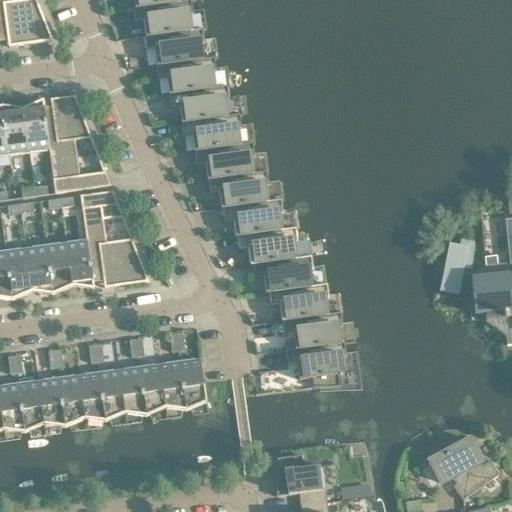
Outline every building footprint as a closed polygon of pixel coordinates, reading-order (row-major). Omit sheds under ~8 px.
[(0,0),(0,41),(17,39),(18,46),(52,41),(36,0),(26,0),(10,2),(9,0),(0,0)] [(132,8),(132,10),(191,1),(191,0),(179,2),(179,0),(133,0),(135,8),(132,8)] [(144,37),(144,38),(203,30),(202,29),(190,31),(188,15),(193,14),(191,1),(132,10),(134,22),(144,20),(146,36),(144,37)] [(155,65),(156,67),(214,59),(214,58),(202,59),(200,44),(204,43),(203,30),(144,38),(145,50),(155,49),(157,65),(155,65)] [(168,94),(168,95),(227,87),(227,86),(213,88),(211,72),(216,72),(214,59),(156,67),(157,79),(167,78),(169,94),(168,94)] [(181,122),(181,124),(240,116),(240,115),(226,117),(224,101),(229,100),(227,87),(168,95),(170,108),(179,106),(182,122),(181,122)] [(42,101),(49,150),(55,194),(110,187),(110,185),(109,185),(107,185),(106,175),(105,173),(80,177),(75,141),(91,138),(75,96),(50,100),(51,107),(44,108),(43,101),(43,100),(42,101)] [(43,151),(49,150),(42,101),(23,109),(29,153),(43,151)] [(0,157),(9,156),(2,106),(0,107),(0,157)] [(23,153),(29,153),(23,109),(2,106),(9,156),(23,154),(23,153)] [(194,151),(194,153),(253,144),(253,143),(239,145),(237,129),(241,129),(240,116),(181,124),(183,136),(192,135),(194,151)] [(205,163),(208,181),(267,173),(267,172),(252,174),(250,158),(255,157),(253,144),(194,153),(196,165),(205,163)] [(219,192),(222,210),(281,201),(281,200),(266,202),(264,186),(269,186),(267,173),(208,181),(210,193),(219,192)] [(46,186),(33,188),(34,197),(48,195),(46,186)] [(34,197),(33,188),(21,189),(22,198),(34,197)] [(80,196),(86,240),(93,290),(94,290),(94,289),(93,282),(113,280),(114,287),(148,282),(132,240),(131,240),(106,243),(103,220),(123,217),(117,204),(114,204),(113,194),(113,192),(80,196)] [(73,197),(59,199),(60,208),(74,206),(73,197)] [(60,208),(59,199),(48,201),(49,210),(60,208)] [(234,220),(236,237),(296,229),(295,228),(280,230),(278,214),(283,214),(281,201),(222,210),(224,221),(234,220)] [(32,203),(19,205),(20,214),(34,212),(32,203)] [(20,214),(19,205),(7,206),(8,215),(20,214)] [(248,248),(250,266),(311,258),(311,256),(295,259),(293,243),(297,242),(296,229),(236,237),(236,238),(237,238),(238,250),(248,248)] [(66,243),(72,287),(93,290),(86,240),(80,241),(66,243)] [(449,245),(443,278),(459,281),(462,266),(470,268),(472,243),(461,241),(460,247),(449,245)] [(60,243),(46,245),(53,295),(72,287),(66,243),(60,244),(60,243)] [(32,248),(26,249),(32,292),(53,295),(46,245),(31,247),(32,248)] [(20,249),(5,251),(12,301),(32,292),(26,249),(20,250),(20,249)] [(0,298),(12,301),(5,251),(0,251),(0,298)] [(496,255),(484,257),(485,265),(497,264),(496,255)] [(264,277),(266,294),(327,286),(327,284),(311,287),(308,271),(313,270),(311,258),(250,266),(253,266),(254,278),(264,277)] [(474,315),(485,314),(486,322),(489,324),(505,337),(506,347),(511,346),(511,274),(494,276),(469,278),(474,315)] [(281,321),(281,322),(340,314),(340,313),(326,315),(324,299),(329,298),(327,286),(266,294),(266,295),(268,294),(270,306),(279,305),(282,321),(281,321)] [(285,350),(285,352),(344,344),(344,343),(339,343),(337,328),(342,327),(340,314),(281,322),(283,334),(293,333),(295,349),(285,350)] [(169,335),(170,344),(183,342),(182,334),(169,335)] [(129,341),(130,350),(143,348),(142,339),(129,341)] [(183,342),(170,344),(172,353),(185,351),(183,342)] [(344,344),(285,352),(287,364),(297,363),(299,381),(312,379),(313,387),(312,387),(312,389),(340,388),(340,386),(339,386),(337,375),(344,375),(341,357),(346,357),(344,344)] [(88,346),(90,355),(103,353),(101,345),(88,346)] [(143,348),(130,350),(131,358),(144,357),(143,348)] [(48,352),(49,361),(62,359),(61,350),(48,352)] [(103,353),(90,355),(91,364),(104,362),(103,353)] [(8,357),(9,366),(22,364),(21,356),(8,357)] [(62,359),(49,361),(50,369),(63,368),(62,359)] [(194,360),(179,362),(186,411),(207,403),(207,402),(206,402),(201,359),(194,360)] [(165,364),(159,365),(165,408),(165,409),(186,411),(179,362),(165,364)] [(22,364),(9,366),(10,375),(23,373),(22,364)] [(154,365),(139,367),(146,417),(165,409),(165,408),(159,365),(154,366),(154,365)] [(124,370),(119,370),(125,414),(146,417),(139,367),(124,369),(124,370)] [(113,371),(98,373),(105,422),(125,414),(119,370),(113,371)] [(84,375),(78,376),(84,420),(105,422),(98,373),(84,375)] [(73,376),(58,378),(65,428),(84,420),(78,376),(73,377),(73,376)] [(43,381),(38,381),(44,425),(65,428),(58,378),(43,380),(43,381)] [(32,382),(18,384),(24,433),(44,425),(38,381),(32,382)] [(3,386),(0,386),(0,404),(4,431),(24,433),(18,384),(3,386)] [(428,461),(436,475),(437,475),(442,484),(452,479),(456,485),(453,487),(463,501),(499,475),(490,461),(482,466),(480,463),(481,463),(469,440),(436,458),(436,457),(428,461)] [(299,494),(300,506),(327,503),(325,489),(323,490),(319,465),(303,468),(302,456),(277,459),(276,497),(299,494)] [(420,501),(406,503),(406,511),(410,511),(421,510),(420,501)] [(328,511),(327,503),(300,506),(301,511),(328,511)]
